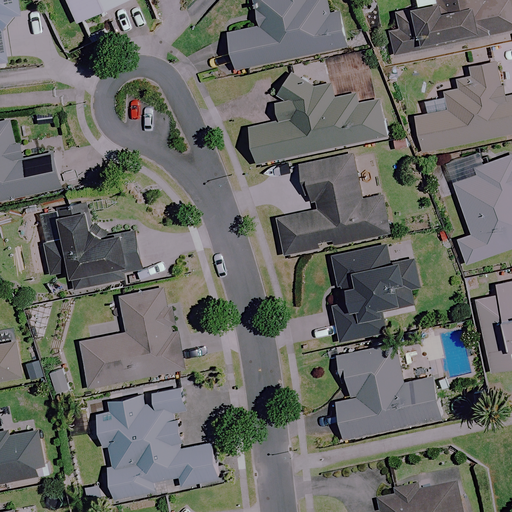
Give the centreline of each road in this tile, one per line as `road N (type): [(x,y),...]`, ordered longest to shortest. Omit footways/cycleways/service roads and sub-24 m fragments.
road 1 (residential): [(278,511),(252,316),(208,183)]
road 2 (residential): [(208,183),(127,139),(104,99),(131,67),(155,67),(173,84),(197,140)]
